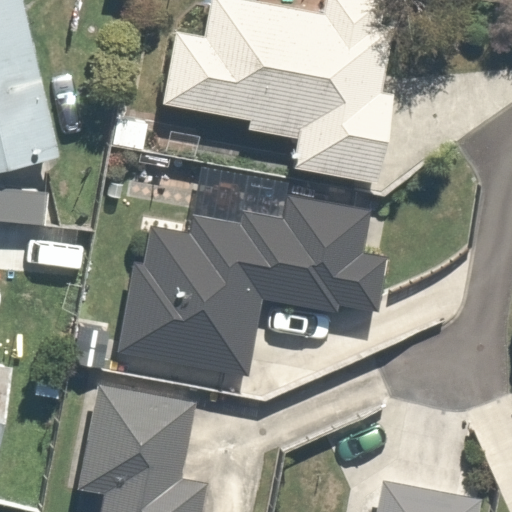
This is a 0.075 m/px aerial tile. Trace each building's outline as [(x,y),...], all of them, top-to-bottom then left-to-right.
[(9,0),(0,0),(0,151),(45,140),(9,0)] [(157,16),(146,92),(236,105),(234,121),(279,128),(275,155),(369,169),(381,84),(369,82),(379,15),(369,13),(370,0),(312,0),(312,1),(304,0),(197,0),(194,21),(157,16)] [(182,160),(181,170),(132,168),(130,204),(179,206),(179,196),(223,197),(224,161),(182,160)] [(135,245),(118,242),(101,347),(233,368),(245,294),(359,312),(370,243),(338,238),(345,194),(282,184),(277,211),(237,205),(235,218),(185,210),(183,224),(139,217),(135,245)] [(186,393),(83,370),(59,478),(86,484),(79,511),(199,511),(208,475),(170,467),(186,393)] [(461,511),(466,487),(373,471),(365,511),(461,511)]
